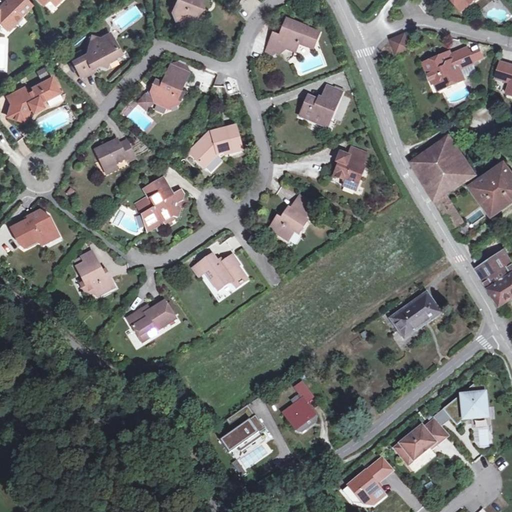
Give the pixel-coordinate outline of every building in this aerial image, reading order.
[(0,21),(9,31),(16,25),(13,22),(32,6),(26,0),(7,0),(0,6),(0,21)] [(177,22),(184,19),(193,24),(202,0),(176,0),(172,12),(177,22)] [(454,0),(461,8),(471,0),(454,0)] [(51,13),(56,9),(50,1),(45,5),(51,13)] [(276,33),(268,51),(274,54),(276,50),(281,52),(284,45),(297,51),(302,41),(315,47),(321,32),(290,18),(284,30),(281,28),(279,34),(276,33)] [(99,65),(102,57),(113,64),(113,65),(125,56),(123,53),(127,49),(113,32),(104,38),(97,34),(89,49),(75,59),(87,74),(99,65)] [(390,39),(391,42),(397,40),(401,50),(410,47),(404,33),(390,39)] [(397,40),(391,42),(396,53),(401,50),(397,40)] [(447,62),(443,54),(424,63),(431,82),(434,81),(439,79),(443,87),(462,79),(458,69),(472,62),(466,48),(452,54),(454,59),(447,62)] [(449,52),(443,54),(447,62),(454,59),(452,54),(450,55),(449,52)] [(180,96),(189,74),(188,65),(180,62),(173,67),(165,83),(159,80),(153,92),(156,100),(154,101),(160,120),(170,116),(168,109),(168,107),(169,108),(180,104),(183,98),(180,96)] [(507,93),(511,94),(511,66),(500,63),(496,78),(510,82),(507,93)] [(42,102),(61,92),(53,78),(34,88),(35,90),(28,94),(24,88),(8,97),(11,105),(8,117),(26,122),(29,109),(32,108),(33,112),(44,106),(42,102)] [(439,79),(434,81),(437,89),(443,87),(439,79)] [(329,87),(323,103),(309,97),(301,118),(328,129),(343,93),(329,87)] [(189,152),(208,170),(219,157),(217,155),(225,153),(226,155),(243,151),(236,125),(212,132),(211,130),(189,152)] [(410,163),(435,202),(446,195),(476,176),(448,136),(410,163)] [(96,151),(107,173),(117,168),(115,165),(126,159),(128,162),(135,158),(127,143),(120,146),(118,141),(96,151)] [(342,153),(334,168),(338,170),(336,175),(347,180),(345,184),(357,189),(366,168),(363,166),(367,156),(353,150),(350,156),(342,153)] [(511,174),(505,165),(504,163),(470,188),(492,218),(511,203),(511,174)] [(179,217),(183,199),(185,193),(181,188),(173,192),(164,177),(145,189),(154,206),(142,213),(147,230),(162,221),(164,224),(174,219),(172,216),(179,217)] [(446,195),(435,202),(452,230),(464,224),(446,195)] [(291,208),(286,215),(282,212),(270,229),(289,241),(295,232),(300,235),(310,221),(307,219),(316,205),(302,196),(293,210),(291,208)] [(30,219),(31,222),(14,230),(21,245),(26,248),(40,240),(43,246),(59,237),(50,219),(47,220),(46,216),(41,213),(30,219)] [(114,287),(106,272),(103,273),(92,253),(81,258),(84,264),(73,270),(80,284),(77,286),(81,294),(85,296),(90,293),(94,299),(114,287)] [(221,257),(217,260),(213,254),(193,269),(198,277),(205,272),(218,291),(232,282),(235,286),(247,278),(238,265),(239,264),(233,255),(224,262),(221,257)] [(511,300),(511,264),(506,255),(479,272),(501,308),(511,300)] [(392,319),(405,338),(439,313),(426,294),(392,319)] [(127,317),(142,341),(157,331),(156,330),(176,317),(165,299),(149,309),(147,304),(127,317)] [(291,380),(304,398),(283,413),(295,429),(316,414),(307,402),(313,398),(296,376),(291,380)] [(482,379),(476,383),(484,387),(484,380),(482,379)] [(476,383),(443,409),(451,419),(456,426),(463,421),(463,420),(487,418),(484,387),(476,383)] [(434,419),(441,426),(451,419),(443,409),(433,417),(434,419)] [(222,438),(231,454),(267,434),(258,418),(222,438)] [(422,426),(394,448),(402,458),(408,454),(413,461),(431,447),(435,443),(436,445),(449,435),(441,426),(434,419),(423,428),(422,426)] [(408,454),(402,458),(408,465),(413,461),(408,454)] [(348,487),(354,494),(353,504),(363,505),(373,497),(377,502),(385,496),(378,488),(376,485),(378,483),(389,473),(384,468),(388,464),(383,458),(348,487)] [(388,464),(384,468),(389,473),(393,470),(388,464)] [(348,487),(342,491),(353,504),(354,494),(348,487)] [(373,497),(363,505),(373,505),(377,502),(373,497)]
